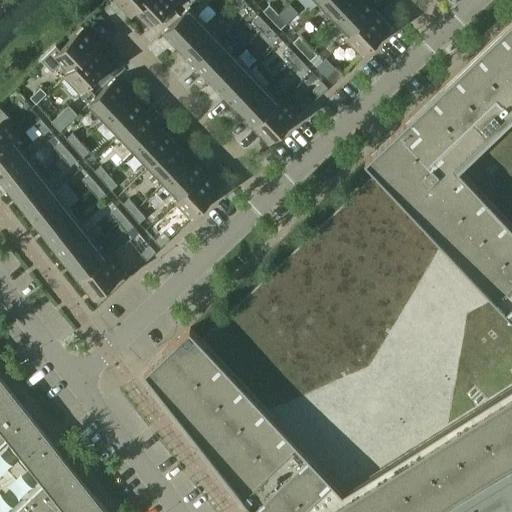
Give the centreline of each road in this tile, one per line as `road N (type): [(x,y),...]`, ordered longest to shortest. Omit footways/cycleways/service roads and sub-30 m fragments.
road 1 (residential): [(77,380),(267,197)]
road 2 (residential): [(267,197),(441,34)]
road 3 (residential): [(267,197),(111,31)]
road 4 (residential): [(77,380),(180,511)]
road 5 (residential): [(0,284),(77,380)]
